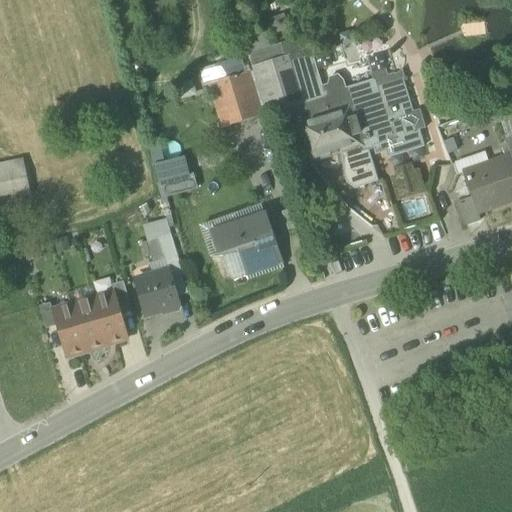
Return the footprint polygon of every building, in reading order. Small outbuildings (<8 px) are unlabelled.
[(232,0),(235,11),(258,4),(256,0),(232,0)] [(461,25),(462,38),(486,37),(485,23),(461,25)] [(300,127),(310,160),(339,151),(358,145),(360,152),(373,148),(373,150),(375,155),(385,152),(387,159),(423,147),(418,131),(425,129),(419,111),(413,113),(402,78),(396,80),(394,74),(387,76),(385,70),(371,75),(373,81),(345,89),(343,81),(337,76),(329,78),(327,86),(321,87),(308,45),(304,46),(302,38),(270,48),(265,33),(243,39),(267,115),(284,110),(289,126),(294,129),(300,127)] [(214,66),(219,82),(245,74),(241,58),(214,66)] [(209,84),(219,82),(214,66),(198,71),(203,86),(209,84)] [(209,84),(222,128),(262,116),(249,73),(245,74),(219,82),(209,84)] [(511,81),(491,89),(497,106),(511,101),(511,81)] [(511,101),(497,106),(506,143),(511,141),(511,101)] [(339,151),(341,158),(360,152),(358,145),(339,151)] [(163,157),(162,146),(150,147),(152,158),(163,157)] [(347,184),(355,190),(377,182),(368,151),(373,150),(373,148),(360,152),(341,158),(342,164),(343,171),(344,176),(345,180),(347,184)] [(464,176),(463,173),(489,164),(484,151),(453,162),(459,178),(464,176)] [(155,165),(159,181),(188,174),(184,158),(155,165)] [(477,214),(511,201),(511,169),(510,170),(506,158),(489,164),(463,173),(464,176),(471,198),(477,214)] [(0,201),(29,196),(21,159),(0,162),(0,201)] [(394,180),(399,198),(422,191),(417,173),(412,175),(410,168),(397,172),(399,179),(394,180)] [(188,174),(159,181),(164,198),(196,190),(193,175),(189,176),(188,174)] [(460,202),(467,224),(479,220),(477,214),(471,198),(460,202)] [(261,206),(235,215),(237,223),(259,215),(264,213),(261,206)] [(295,208),(282,212),(288,231),(301,227),(295,208)] [(245,273),(246,275),(280,263),(281,263),(264,213),(259,215),(237,223),(211,232),(219,255),(221,254),(222,258),(229,278),(245,273)] [(211,232),(237,223),(235,215),(200,227),(211,258),(222,258),(221,254),(219,255),(211,232)] [(143,226),(148,243),(171,236),(166,219),(143,226)] [(163,261),(177,257),(171,236),(148,243),(154,264),(163,261)] [(67,237),(54,241),(57,253),(71,249),(67,237)] [(22,249),(26,262),(41,258),(37,245),(22,249)] [(168,271),(176,297),(188,294),(177,257),(163,261),(167,272),(168,271)] [(163,261),(154,264),(150,265),(153,275),(167,272),(163,261)] [(280,263),(246,275),(248,281),(282,269),(280,263)] [(135,281),(146,316),(162,311),(164,313),(177,309),(178,307),(176,297),(168,271),(167,272),(153,275),(135,281)] [(114,293),(118,308),(130,305),(123,282),(111,285),(114,293)] [(67,294),(71,306),(96,299),(92,287),(67,294)] [(57,327),(66,357),(127,339),(118,308),(114,293),(96,299),(71,306),(52,311),(57,327)] [(39,307),(45,330),(57,327),(52,311),(50,304),(39,307)]
